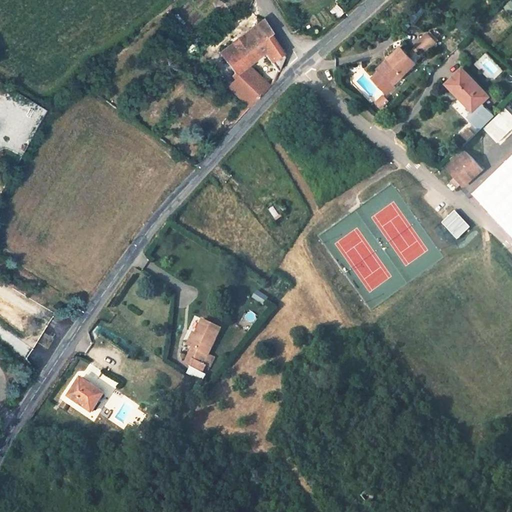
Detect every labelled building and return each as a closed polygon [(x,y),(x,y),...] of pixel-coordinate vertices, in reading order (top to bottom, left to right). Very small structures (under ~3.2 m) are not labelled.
[(508,13),(511,10),(511,0),(510,0),(503,6),(508,13)] [(344,12),(337,5),(330,11),(337,18),(344,12)] [(271,34),(263,20),(219,53),(234,73),(235,74),(246,66),(264,53),(277,71),(284,57),(268,36),(271,34)] [(429,32),(427,34),(437,44),(439,41),(429,32)] [(437,44),(427,34),(416,45),(417,47),(425,54),(425,55),(437,44)] [(425,54),(417,47),(408,55),(415,63),(425,54)] [(408,55),(401,48),(378,69),(380,72),(373,78),(372,79),(379,86),(380,85),(387,79),(393,85),(416,64),(415,63),(408,55)] [(246,66),(235,74),(232,77),(237,81),(256,100),(267,88),(246,66)] [(463,68),(447,84),(461,99),(464,96),(476,109),(483,102),(490,96),(463,68)] [(237,81),(231,89),(250,108),(256,100),(237,81)] [(476,109),(464,96),(461,99),(473,112),(476,109)] [(381,99),(376,104),(380,108),(385,103),(381,99)] [(495,115),(483,102),(476,109),(473,112),(468,116),(480,129),(495,115)] [(511,114),(505,107),(483,128),(497,143),(511,128),(511,114)] [(466,151),(448,168),(456,177),(451,180),(458,186),(462,183),(470,175),(473,178),(482,169),(466,151)] [(511,236),(511,156),(472,193),(511,236)] [(473,178),(470,175),(462,183),(464,185),(473,178)] [(269,209),(276,220),(288,212),(281,201),(269,209)] [(455,211),(442,223),(457,239),(470,227),(455,211)] [(257,290),(253,297),(263,304),(268,297),(257,290)] [(239,323),(249,331),(260,319),(250,310),(239,323)] [(203,319),(196,333),(190,346),(192,347),(185,363),(191,366),(203,372),(207,364),(211,367),(216,357),(210,354),(222,329),(203,319)] [(196,333),(193,332),(187,345),(190,346),(196,333)] [(203,372),(191,366),(188,372),(199,378),(203,372)] [(104,394),(81,378),(69,396),(93,411),(104,394)] [(369,490),(362,496),(368,503),(376,497),(369,490)]
